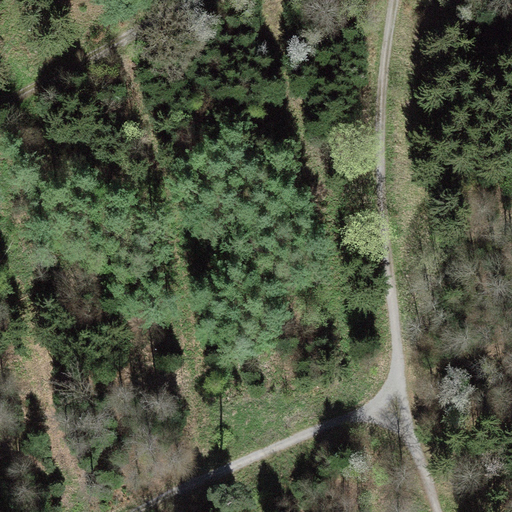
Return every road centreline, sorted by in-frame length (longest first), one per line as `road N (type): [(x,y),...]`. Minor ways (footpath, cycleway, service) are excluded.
road 1 (track): [(394,0),(380,182),(400,407),(434,511)]
road 2 (track): [(152,511),(288,441),(400,407)]
road 3 (track): [(0,103),(187,0)]
